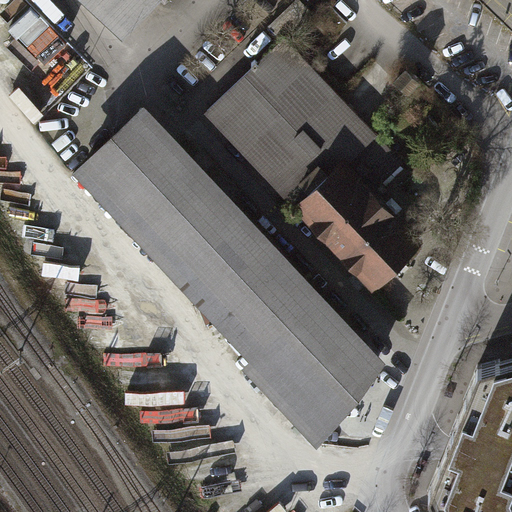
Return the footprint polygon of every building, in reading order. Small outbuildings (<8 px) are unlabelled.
[(78,0),(121,39),(158,0),(78,0)] [(396,159),(279,34),(206,103),(298,200),(342,160),(366,186),(396,159)] [(326,416),(378,359),(142,106),(87,158),(185,264),(232,315),(326,416)] [(342,160),(298,200),(373,281),(417,240),(366,186),(342,160)] [(429,490),(438,511),(511,511),(511,355),(508,357),(478,365),(429,490)]
